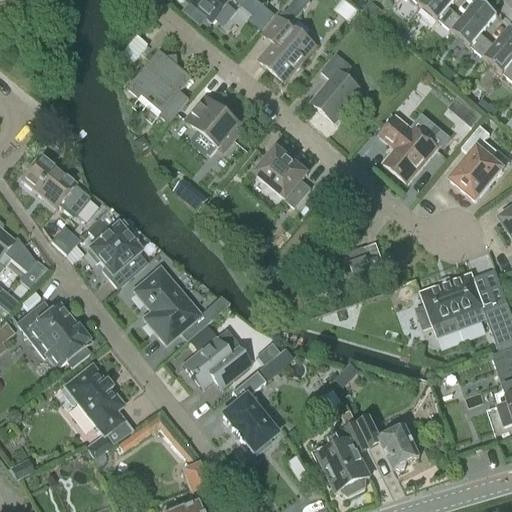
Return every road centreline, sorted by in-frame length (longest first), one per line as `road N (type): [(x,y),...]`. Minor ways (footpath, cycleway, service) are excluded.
road 1 (residential): [(259,511),(0,185)]
road 2 (residential): [(443,249),(150,0)]
